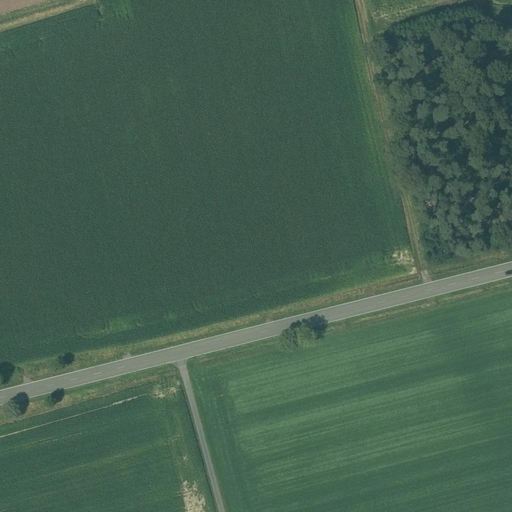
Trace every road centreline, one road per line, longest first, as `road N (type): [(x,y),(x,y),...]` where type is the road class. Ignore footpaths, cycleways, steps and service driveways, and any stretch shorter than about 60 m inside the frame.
road 1 (primary): [(0,397),(511,268)]
road 2 (track): [(219,511),(178,353)]
